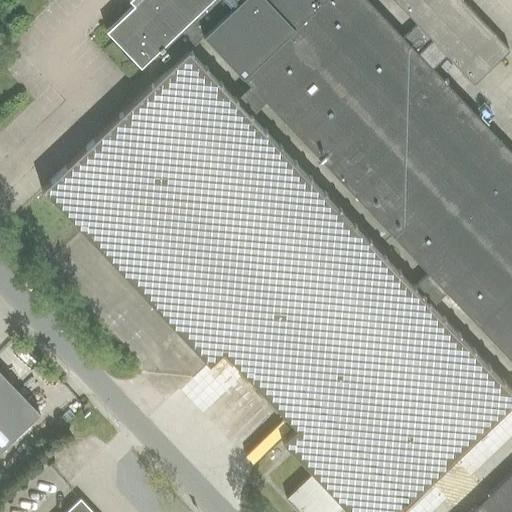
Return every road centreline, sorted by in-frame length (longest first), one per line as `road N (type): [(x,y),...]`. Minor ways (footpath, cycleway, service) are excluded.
road 1 (residential): [(0,278),(223,511)]
road 2 (unknown): [(122,0),(76,44),(69,130),(28,182)]
